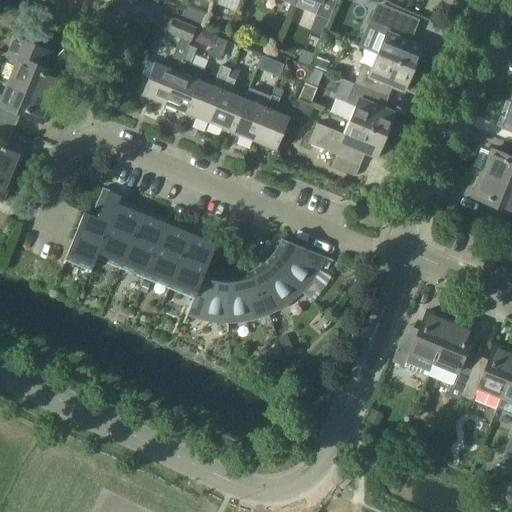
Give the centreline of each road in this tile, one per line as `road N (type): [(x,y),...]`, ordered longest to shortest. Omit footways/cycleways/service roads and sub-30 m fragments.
road 1 (tertiary): [(400,261),(333,438),(308,479),(271,492),(0,371)]
road 2 (residential): [(400,261),(71,131),(60,141),(46,203)]
road 3 (tertiary): [(500,4),(407,246)]
